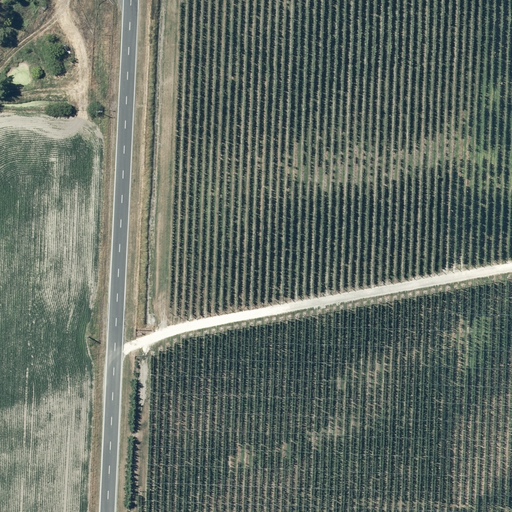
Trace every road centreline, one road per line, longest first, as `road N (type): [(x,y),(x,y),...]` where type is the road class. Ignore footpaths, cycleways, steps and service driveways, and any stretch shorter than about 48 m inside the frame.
road 1 (tertiary): [(120,0),(100,511)]
road 2 (unknown): [(107,338),(511,266)]
